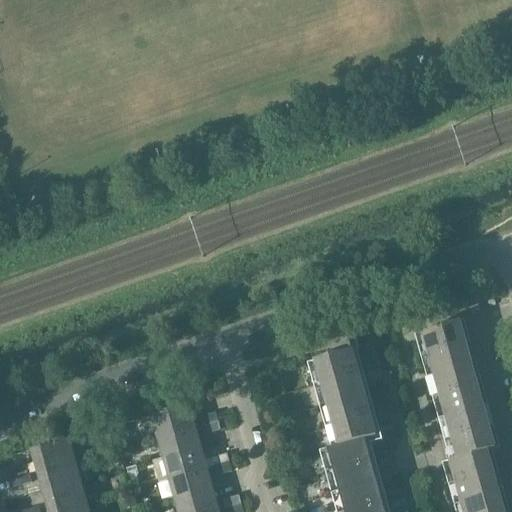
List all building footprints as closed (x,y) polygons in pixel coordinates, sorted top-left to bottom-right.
[(492,296),(475,297),(476,307),(493,307),(492,296)] [(423,334),(425,341),(419,342),(423,357),(429,356),(466,345),(460,324),(423,334)] [(377,439),(353,355),(355,354),(361,352),(358,341),(355,342),(332,348),(335,359),(316,364),(339,448),(328,451),(344,511),(385,511),(365,442),(377,439)] [(466,345),(429,356),(423,357),(427,372),(433,370),(434,376),(472,366),(466,345)] [(367,373),(382,369),(380,360),(365,364),(367,373)] [(431,384),(435,399),(478,387),(472,366),(434,376),(436,383),(431,384)] [(382,369),(367,373),(369,382),(385,378),(382,369)] [(439,413),(444,412),(446,418),(483,408),(478,387),(435,399),(439,413)] [(379,415),(394,410),(392,402),(376,406),(379,415)] [(152,417),(158,439),(195,429),(189,407),(152,417)] [(452,439),(474,433),(489,428),(483,408),(446,418),(448,424),(443,426),(447,440),(452,439)] [(394,410),(379,415),(381,423),(396,419),(394,410)] [(203,427),(219,423),(216,414),(201,418),(203,427)] [(219,423),(203,427),(206,436),(221,431),(219,423)] [(127,435),(125,426),(115,428),(118,438),(127,435)] [(489,428),(474,433),(452,439),(447,440),(451,455),(456,454),(458,460),(487,452),(488,452),(495,450),(489,428)] [(201,450),(195,429),(158,439),(164,460),(201,450)] [(32,451),(38,473),(75,462),(69,441),(32,451)] [(379,460),(394,456),(392,447),(376,452),(379,460)] [(160,484),(170,481),(207,470),(201,450),(164,460),(154,463),(160,484)] [(450,462),(452,469),(447,470),(451,485),(493,473),(488,452),(487,452),(458,460),(450,462)] [(215,469),(230,464),(228,456),(212,460),(215,469)] [(394,456),(379,460),(381,469),(397,465),(394,456)] [(75,462),(38,473),(44,494),(81,483),(75,462)] [(230,464),(215,469),(217,477),(233,473),(230,464)] [(13,480),(30,475),(28,466),(10,471),(13,480)] [(170,481),(176,502),(213,492),(207,470),(170,481)] [(455,500),(460,498),(462,504),(499,494),(493,473),(451,485),(455,500)] [(30,475),(13,480),(15,488),(32,484),(30,475)] [(44,494),(48,511),(58,511),(87,504),(81,483),(44,494)] [(391,502),(406,498),(403,489),(388,493),(391,502)] [(176,502),(178,511),(218,511),(213,492),(176,502)] [(462,504),(464,511),(458,511),(504,511),(499,494),(462,504)] [(226,510),(242,506),(239,497),(224,501),(226,510)] [(406,498),(391,502),(393,511),(408,506),(406,498)]
